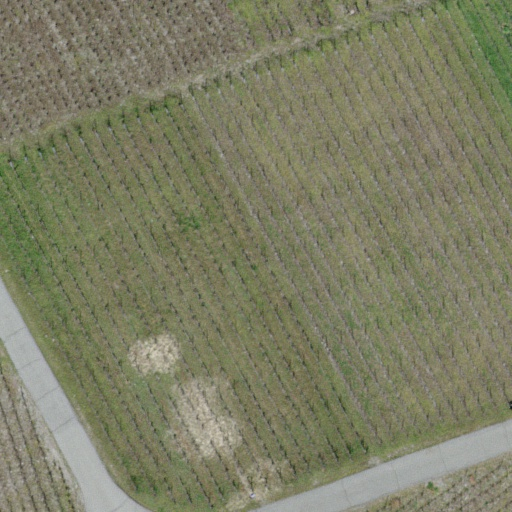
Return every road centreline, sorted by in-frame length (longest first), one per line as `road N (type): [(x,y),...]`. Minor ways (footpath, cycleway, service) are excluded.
road 1 (unclassified): [(0,310),(106,511)]
road 2 (unclassified): [(511,435),(298,511)]
